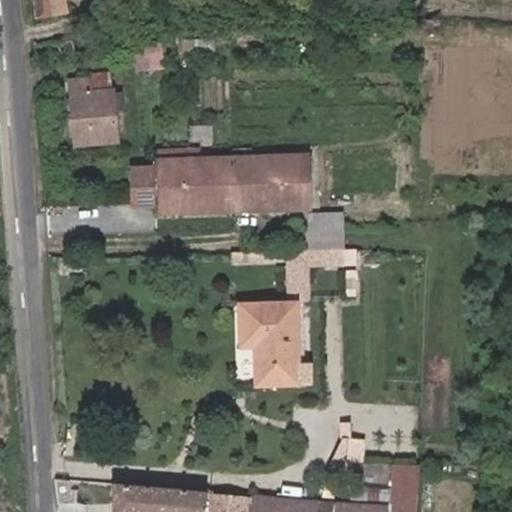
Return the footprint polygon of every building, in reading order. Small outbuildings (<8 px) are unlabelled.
[(76,0),(50,0),(39,2),(41,19),(79,14),(76,0)] [(135,52),(133,26),(133,21),(119,26),(112,30),(115,52),(135,52)] [(165,41),(137,45),(142,70),(169,65),(165,41)] [(74,82),(80,139),(107,137),(108,148),(121,147),(116,93),(115,79),(95,80),(74,82)] [(107,137),(80,139),(81,150),(108,148),(107,137)] [(202,153),(202,163),(225,163),(224,153),(202,153)] [(304,210),(301,160),(235,162),(237,212),(304,210)] [(237,212),(235,162),(225,163),(202,163),(151,165),(152,215),(237,212)] [(239,315),(240,351),(249,351),(251,388),(291,387),(289,350),(293,349),(292,314),(239,315)] [(399,511),(425,511),(426,462),(398,461),(397,511),(399,511)] [(253,511),(254,495),(116,486),(114,511),(253,511)] [(253,511),(337,511),(338,500),(254,495),(253,511)] [(338,500),(337,511),(390,511),(391,507),(338,500)]
